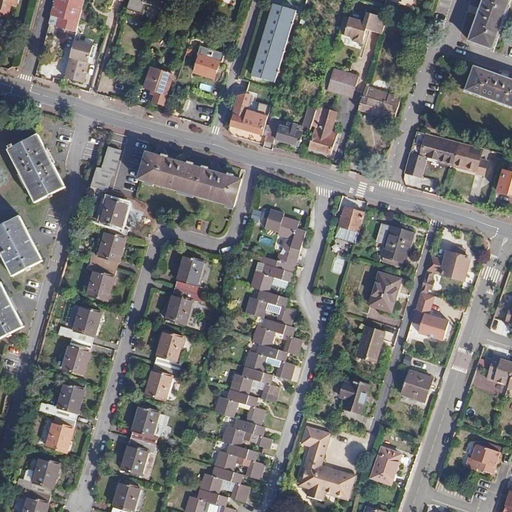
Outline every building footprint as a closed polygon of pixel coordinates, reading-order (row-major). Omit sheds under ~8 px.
[(0,0),(0,16),(7,19),(11,5),(16,6),(17,0),(0,0)] [(76,32),(84,0),(83,0),(54,0),(48,25),(76,32)] [(161,8),(163,0),(130,0),(126,15),(141,20),(146,4),(161,8)] [(483,0),(469,41),(493,50),(510,0),(483,0)] [(274,3),(252,76),(275,83),(297,10),(274,3)] [(364,34),(365,29),(382,34),(387,18),(368,12),(365,22),(344,16),(339,34),(355,38),(354,41),(363,44),(366,34),(364,34)] [(84,83),(94,47),(73,41),(64,77),(84,83)] [(201,46),(198,55),(199,56),(194,72),(197,73),(215,78),(221,62),(222,62),(225,54),(220,52),(201,46)] [(163,105),(174,75),(151,67),(144,88),(151,90),(150,93),(155,94),(153,102),(163,105)] [(511,80),(474,67),(465,91),(511,107),(511,80)] [(352,98),(359,76),(335,69),(328,92),(352,98)] [(394,121),(401,97),(366,87),(359,111),(394,121)] [(266,137),(272,118),(273,115),(258,110),(256,117),(251,116),(252,113),(248,111),(250,104),(238,100),(229,129),(232,134),(264,144),(266,137)] [(310,129),(316,111),(316,110),(308,107),(302,127),(310,129)] [(331,155),(338,133),(333,131),(338,113),(317,107),(316,110),(316,111),(311,126),(315,128),(309,149),(331,155)] [(297,130),(297,126),(272,118),(266,137),(264,144),(263,148),(271,150),(272,147),(274,140),(298,147),(303,132),(297,130)] [(425,127),(437,130),(439,122),(426,119),(425,127)] [(8,150),(36,203),(66,188),(38,135),(8,150)] [(356,152),(360,138),(351,136),(347,149),(356,152)] [(477,168),(481,151),(426,137),(421,156),(410,154),(404,174),(421,178),(427,158),(453,164),(454,163),(477,168)] [(107,192),(111,176),(114,176),(121,151),(108,147),(102,169),(97,167),(91,187),(107,192)] [(242,180),(146,152),(138,180),(234,208),(242,180)] [(511,172),(503,170),(498,192),(511,196),(511,172)] [(120,237),(130,204),(104,197),(94,229),(106,233),(120,237)] [(360,233),(365,213),(344,207),(339,226),(360,233)] [(298,228),(299,221),(284,216),(284,214),(271,210),(265,229),(279,233),(278,236),(293,240),(290,252),(286,251),(285,255),(279,254),(277,261),(296,266),(307,231),(298,228)] [(0,226),(0,251),(13,276),(43,261),(20,216),(0,226)] [(407,264),(415,234),(408,232),(409,227),(399,224),(398,228),(382,223),(376,241),(385,244),(382,256),(384,257),(404,263),(407,264)] [(117,270),(126,238),(120,237),(106,233),(99,256),(93,254),(91,262),(117,270)] [(464,281),(471,258),(464,257),(466,250),(455,247),(454,254),(447,252),(446,260),(432,256),(427,271),(464,281)] [(198,285),(205,262),(185,256),(176,287),(205,295),(207,288),(198,285)] [(292,283),(296,266),(277,261),(262,256),(260,264),(265,265),(263,273),(255,271),(251,287),(261,290),(270,293),(272,285),(288,290),(290,283),(292,283)] [(402,267),(404,263),(384,257),(383,262),(402,267)] [(341,274),(344,260),(335,258),(332,272),(341,274)] [(108,301),(117,270),(91,262),(88,270),(95,272),(88,296),(108,301)] [(390,312),(397,290),(399,291),(402,279),(379,272),(369,306),(390,312)] [(429,289),(432,280),(425,278),(422,287),(429,289)] [(0,339),(24,328),(1,283),(0,282),(0,339)] [(187,325),(194,301),(202,303),(205,295),(176,287),(167,319),(187,325)] [(265,319),(269,304),(281,308),(277,322),(291,327),(296,311),(287,307),(289,299),(270,293),(261,290),(258,299),(250,297),(245,313),(265,319)] [(392,312),(399,291),(397,290),(390,312),(392,312)] [(450,322),(429,316),(435,297),(421,292),(412,322),(422,325),(419,333),(444,341),(450,322)] [(92,345),(102,313),(82,307),(75,331),(69,329),(66,338),(72,339),(92,345)] [(272,348),(276,333),(288,336),(283,352),(289,353),(299,356),(304,340),(294,337),(297,328),(291,327),(277,322),(267,320),(264,328),(257,326),(252,342),(260,345),(272,348)] [(386,332),(366,326),(356,357),(376,363),(386,332)] [(178,361),(185,337),(165,331),(156,363),(182,371),(184,363),(178,361)] [(83,376),(92,345),(72,339),(64,370),(83,376)] [(264,373),(269,358),(281,362),(276,376),(292,381),(296,365),(286,362),(289,353),(283,352),(272,348),(260,345),(257,353),(250,351),(245,367),(264,373)] [(509,388),(511,378),(511,363),(501,360),(502,358),(495,355),(487,378),(506,385),(509,386),(508,388),(509,388)] [(166,400),(174,376),(179,378),(182,371),(156,363),(147,394),(166,400)] [(249,395),(254,381),(266,384),(263,392),(265,393),(263,399),(276,403),(278,397),(279,398),(282,388),(271,385),(274,376),(264,373),(245,367),(242,376),(235,374),(230,389),(249,395)] [(402,395),(425,403),(434,379),(410,371),(402,395)] [(361,414),(369,385),(352,380),(351,384),(345,382),(341,398),(346,399),(343,409),(361,414)] [(76,422),(86,390),(65,384),(58,408),(53,406),(51,415),(56,416),(76,422)] [(256,407),(259,398),(249,395),(230,389),(227,398),(220,397),(215,412),(234,418),(239,404),(251,407),(246,422),(262,426),(267,410),(256,407)] [(154,437),(161,411),(141,406),(132,437),(157,445),(159,438),(154,437)] [(67,453),(76,422),(56,416),(47,447),(67,453)] [(242,448),(247,432),(258,436),(255,445),(270,450),(274,440),(264,437),(267,428),(262,426),(246,422),(237,419),(234,428),(227,425),(222,442),(230,444),(242,448)] [(299,486),(309,489),(307,497),(323,502),(326,491),(349,498),(356,476),(322,466),(331,435),(307,427),(302,443),(311,446),(299,486)] [(155,452),(157,445),(132,437),(123,469),(143,475),(149,451),(155,452)] [(235,472),(239,458),(251,461),(246,476),(262,480),(267,465),(256,461),(259,453),(242,448),(230,444),(227,453),(220,451),(215,466),(235,472)] [(469,458),(466,467),(477,471),(478,469),(494,474),(501,453),(477,445),(473,459),(469,458)] [(402,454),(382,448),(371,478),(392,485),(402,454)] [(52,495),(61,464),(41,459),(34,482),(21,478),(19,486),(26,488),(52,495)] [(219,495),(224,480),(236,484),(231,499),(247,503),(251,487),(242,484),(244,475),(235,472),(215,466),(212,476),(205,473),(200,489),(219,495)] [(133,511),(141,488),(121,482),(112,511),(133,511)] [(46,511),(52,495),(26,488),(24,495),(30,497),(25,511),(46,511)] [(184,511),(206,511),(209,503),(221,506),(219,511),(236,511),(237,510),(226,507),(229,498),(225,497),(219,495),(200,489),(197,498),(190,496),(185,511),(184,511)]
